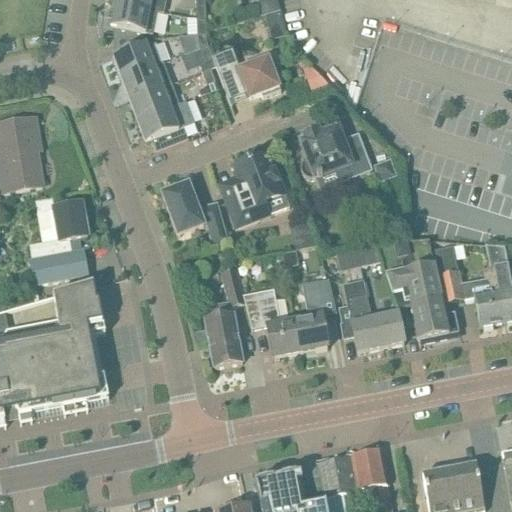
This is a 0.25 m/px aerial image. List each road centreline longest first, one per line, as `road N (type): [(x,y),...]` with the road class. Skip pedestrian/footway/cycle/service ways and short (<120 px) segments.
road 1 (unclassified): [(193,443),(511,379)]
road 2 (unclassified): [(193,443),(130,192)]
road 3 (residential): [(130,192),(329,107)]
road 4 (unclassified): [(0,481),(193,443)]
road 5 (residential): [(130,192),(73,74)]
